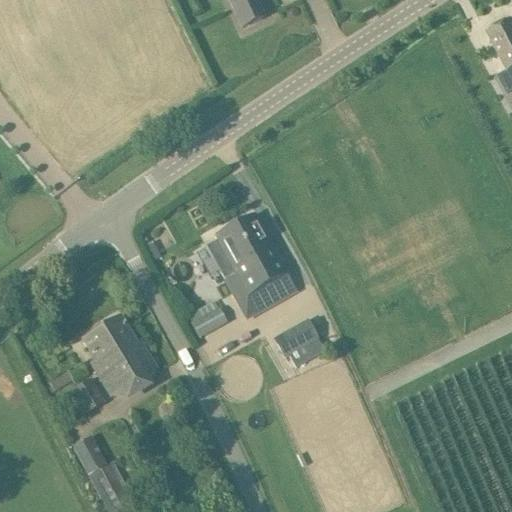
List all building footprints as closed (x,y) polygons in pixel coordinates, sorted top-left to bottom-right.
[(254,0),(226,0),(227,0),(228,0),(242,28),(263,18),(254,0)] [(511,22),(488,34),(507,73),(498,78),(507,94),(511,90),(511,22)] [(206,247),(245,319),(295,292),(254,216),(215,237),(218,241),(206,247)] [(226,324),(218,310),(190,325),(198,339),(226,324)] [(156,371),(139,342),(136,343),(120,318),(82,340),(95,362),(91,364),(111,398),(156,371)] [(306,348),(297,333),(275,346),(284,360),(288,358),(306,348)] [(325,353),(318,341),(306,348),(288,358),(295,370),(325,353)] [(88,376),(81,364),(49,384),(53,393),(72,382),(74,384),(88,376)] [(65,396),(73,411),(81,406),(86,415),(105,405),(90,380),(72,391),(72,392),(65,396)] [(91,439),(73,449),(103,503),(107,511),(117,511),(128,506),(121,493),(91,439)]
